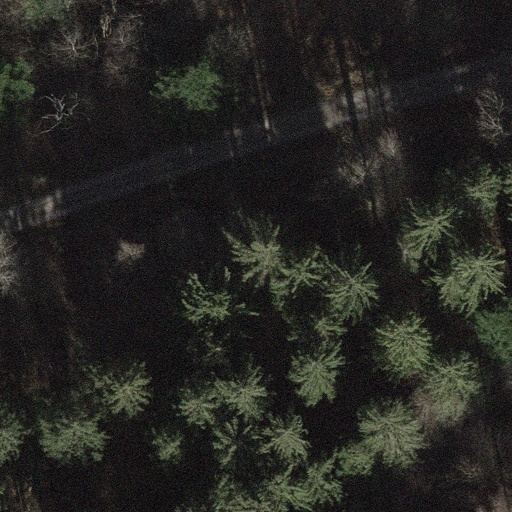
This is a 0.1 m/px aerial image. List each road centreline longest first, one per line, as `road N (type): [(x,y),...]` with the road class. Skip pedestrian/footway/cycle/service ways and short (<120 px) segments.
road 1 (track): [(0,226),(186,159),(511,68)]
road 2 (track): [(511,375),(338,511)]
